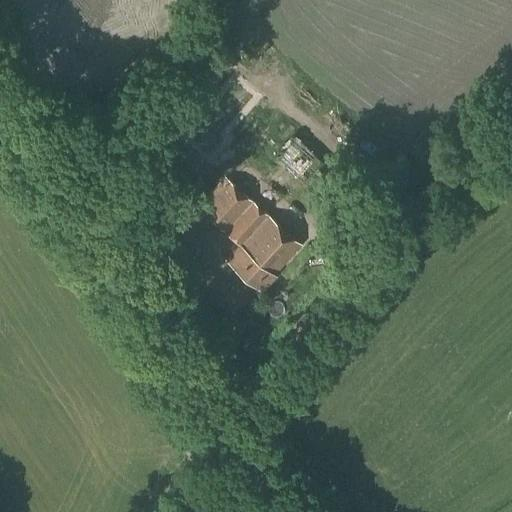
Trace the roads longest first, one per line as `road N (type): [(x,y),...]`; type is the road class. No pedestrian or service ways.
road 1 (track): [(210,420),(413,197),(511,126)]
road 2 (unclassified): [(210,420),(0,105)]
